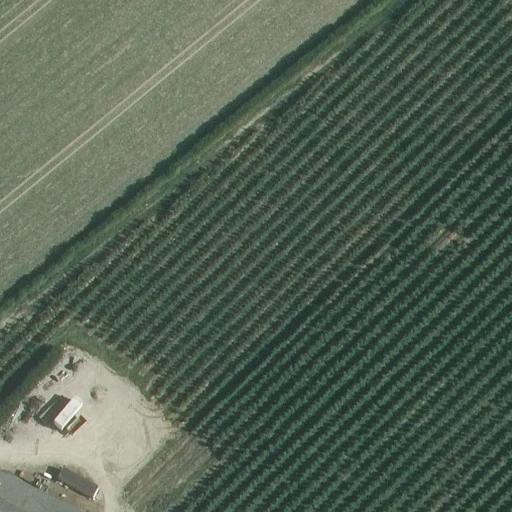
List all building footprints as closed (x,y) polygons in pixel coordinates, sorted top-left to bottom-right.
[(57,364),(49,374),(79,397),(87,387),(57,364)] [(48,420),(56,409),(26,388),(18,399),(48,420)] [(114,429),(126,417),(104,397),(93,409),(114,429)] [(151,438),(163,424),(156,417),(144,431),(151,438)] [(72,422),(64,433),(95,454),(103,443),(72,422)] [(36,457),(42,447),(10,429),(4,440),(36,457)] [(121,474),(142,453),(132,443),(111,464),(121,474)] [(58,459),(53,471),(94,489),(99,477),(58,459)] [(0,511),(66,511),(0,478),(0,511)]
